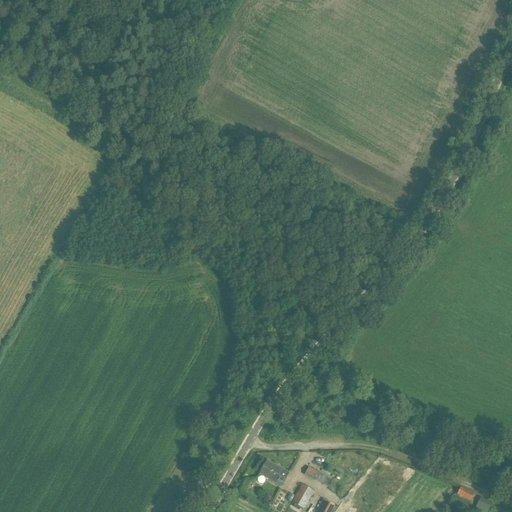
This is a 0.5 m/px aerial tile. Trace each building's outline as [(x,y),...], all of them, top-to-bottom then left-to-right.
[(308,466),(315,469),(318,464),(310,460),(308,466)] [(267,461),(264,464),(259,474),(281,487),(289,474),(267,461)] [(309,467),(304,476),(324,486),(328,478),(328,477),(309,467)] [(314,492),(302,485),(291,503),(303,510),(314,492)] [(470,502),(474,495),(460,488),(456,496),(470,502)] [(466,511),(470,505),(456,498),(451,507),(461,511),(466,511)] [(487,511),(491,504),(480,498),(474,509),(480,511),(487,511)] [(323,499),(316,511),(331,511),(335,506),(323,499)]
